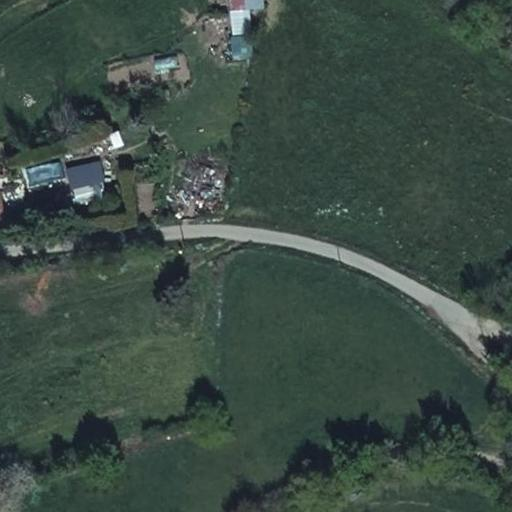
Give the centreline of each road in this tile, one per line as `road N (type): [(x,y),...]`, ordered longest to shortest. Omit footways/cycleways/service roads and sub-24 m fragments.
road 1 (residential): [(0,252),(186,231),(251,233),(339,255),(511,345)]
road 2 (track): [(251,511),(331,470),(420,456),(511,463)]
road 3 (track): [(511,389),(429,298)]
